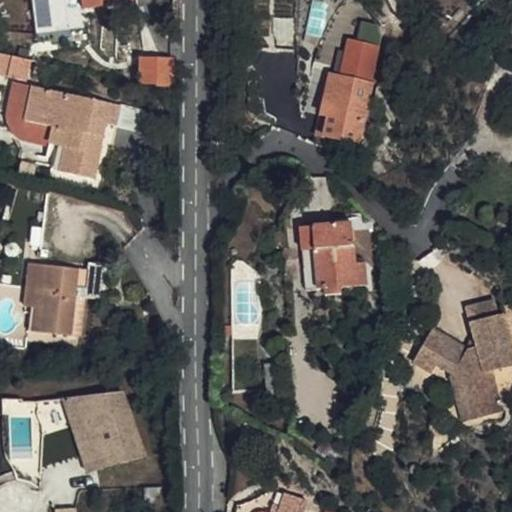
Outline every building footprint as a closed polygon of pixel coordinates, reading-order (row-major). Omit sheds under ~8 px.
[(83,0),(87,32),(113,28),(108,0),(83,0)] [(124,0),(108,0),(113,28),(128,25),(124,0)] [(350,45),(381,46),(382,28),(350,26),(350,45)] [(0,73),(28,78),(31,61),(0,55),(0,73)] [(172,59),(140,59),(140,78),(172,86),(172,59)] [(122,106),(29,85),(20,122),(49,129),(46,143),(65,147),(58,173),(93,181),(106,125),(117,128),(122,106)] [(366,116),(324,105),(314,144),(323,146),(318,165),(351,174),(366,116)] [(497,148),(502,180),(511,179),(511,136),(503,137),(497,148)] [(101,294),(104,262),(86,260),(83,292),(101,294)] [(352,285),(352,263),(298,263),(301,326),(323,326),(324,335),(340,336),(340,325),(367,325),(366,304),(351,304),(351,285),(352,285)] [(75,291),(77,269),(28,265),(25,308),(37,310),(35,333),(71,336),(75,291)] [(83,292),(75,291),(71,336),(79,336),(83,292)] [(415,360),(401,397),(421,405),(425,394),(443,402),(456,404),(471,443),(498,433),(481,392),(502,384),(482,333),(476,336),(471,322),(445,331),(460,369),(451,374),(415,360)] [(127,392),(67,399),(75,427),(94,421),(109,468),(147,456),(127,392)] [(34,401),(1,399),(1,415),(34,415),(34,401)] [(471,443),(456,404),(443,402),(440,408),(456,449),(471,443)] [(89,473),(109,468),(94,421),(75,427),(89,473)]
